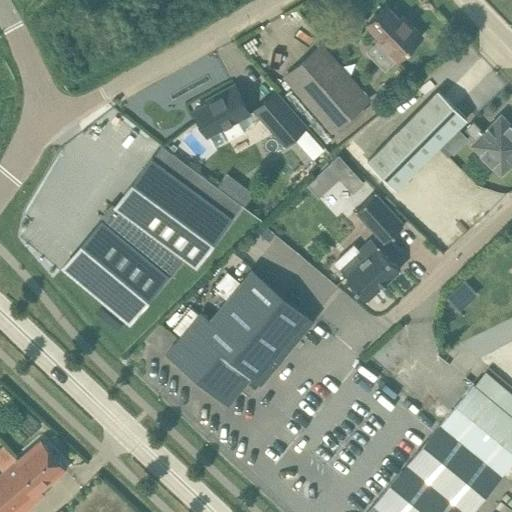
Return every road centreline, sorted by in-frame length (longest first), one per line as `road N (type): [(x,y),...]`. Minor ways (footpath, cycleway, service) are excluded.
road 1 (secondary): [(221,511),(0,308)]
road 2 (unclassified): [(47,130),(277,0)]
road 3 (tertiary): [(47,130),(44,78),(1,0)]
